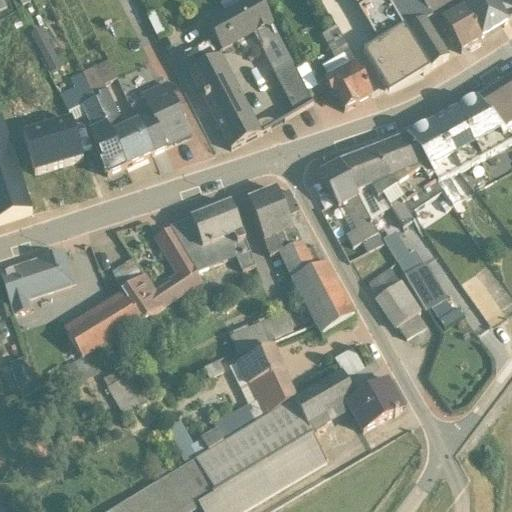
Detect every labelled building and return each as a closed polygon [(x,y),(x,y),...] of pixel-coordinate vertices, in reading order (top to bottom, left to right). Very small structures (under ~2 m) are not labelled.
[(252,47),(292,123),(311,114),(248,0),(242,0),(222,10),(224,13),(219,16),(222,24),(205,34),(220,64),(252,47)] [(345,0),(378,53),(361,64),(383,99),(387,105),(428,80),(379,0),(345,0)] [(441,72),(447,69),(425,31),(430,27),(415,3),(409,5),(406,0),(379,0),(428,80),(441,72)] [(418,0),(415,3),(430,27),(438,23),(441,29),(439,31),(459,62),(479,50),(449,0),(418,0)] [(449,0),(479,48),(505,32),(493,7),(498,4),(495,0),(449,0)] [(369,106),(333,38),(320,45),(332,69),(320,75),(327,88),(323,90),(331,107),(334,106),(342,121),(357,113),(369,106)] [(230,160),(259,145),(219,66),(216,68),(208,52),(183,66),(190,81),(187,83),(230,160)] [(104,97),(111,93),(117,91),(107,70),(81,83),(125,177),(152,165),(136,132),(123,138),(118,127),(116,127),(117,124),(108,106),(109,105),(107,100),(106,100),(104,97)] [(305,73),(292,78),(304,101),(316,96),(305,73)] [(94,110),(81,83),(73,86),(73,88),(55,96),(67,122),(94,110)] [(511,86),(475,109),(485,125),(500,141),(511,133),(511,86)] [(129,117),(152,165),(190,147),(167,93),(140,105),(142,111),(129,117)] [(476,115),(459,125),(483,168),(511,153),(500,141),(485,125),(475,109),(474,110),(476,115)] [(102,183),(114,183),(125,177),(94,110),(80,117),(83,125),(90,141),(87,142),(95,160),(93,161),(102,183)] [(433,133),(427,136),(454,184),(483,168),(456,120),(450,123),(452,128),(436,137),(433,133)] [(84,209),(102,203),(82,161),(80,162),(66,128),(5,153),(0,154),(0,233),(31,224),(23,186),(32,182),(34,185),(74,169),(76,175),(72,176),(84,209)] [(430,141),(409,152),(406,148),(405,148),(450,215),(459,210),(446,188),(454,184),(430,141)] [(416,228),(427,245),(439,236),(463,268),(477,258),(405,148),(386,156),(401,167),(430,210),(412,222),(416,228)] [(386,156),(372,162),(412,222),(430,210),(401,167),(386,156)] [(372,162),(339,176),(355,205),(370,199),(376,210),(384,223),(390,220),(402,238),(416,228),(372,162)] [(345,245),(351,258),(376,245),(339,176),(336,177),(322,183),(320,189),(349,243),(345,245)] [(277,205),(275,200),(246,212),(267,267),(268,267),(277,264),(301,315),(228,347),(227,347),(235,365),(241,365),(313,336),(318,346),(319,346),(353,326),(323,274),(314,254),(303,260),(293,239),(291,239),(285,225),(277,205)] [(277,205),(285,225),(297,219),(287,201),(277,205)] [(240,283),(255,277),(229,214),(170,238),(197,283),(234,268),(240,283)] [(197,283),(170,238),(154,248),(175,286),(169,291),(174,298),(158,309),(141,287),(119,301),(119,302),(139,333),(159,320),(201,294),(197,283)] [(401,251),(388,258),(394,268),(406,261),(401,251)] [(130,271),(111,282),(122,300),(141,287),(126,262),(125,262),(130,271)] [(75,297),(62,264),(0,284),(0,290),(13,326),(31,321),(28,312),(75,297)] [(442,309),(423,277),(404,288),(423,321),(442,309)] [(398,293),(387,279),(367,294),(377,308),(374,310),(395,340),(396,338),(405,350),(425,338),(416,325),(419,323),(399,293),(398,293)] [(463,280),(455,285),(463,299),(477,290),(471,279),(464,283),(463,280)] [(139,333),(121,304),(109,311),(121,344),(139,333)] [(63,340),(80,369),(121,344),(109,311),(63,340)] [(148,361),(149,361),(138,345),(115,361),(125,376),(148,361)] [(295,408),(272,357),(227,377),(245,415),(212,436),(214,439),(199,448),(200,450),(193,454),(179,431),(164,439),(183,475),(295,409),(295,408)] [(336,368),(351,394),(369,384),(353,358),(336,368)] [(99,381),(90,364),(62,381),(71,396),(99,381)] [(27,368),(8,374),(20,407),(36,397),(27,368)] [(105,389),(125,423),(147,410),(127,376),(105,389)] [(397,424),(401,421),(384,392),(350,411),(348,407),(352,405),(352,404),(340,382),(339,382),(269,425),(124,511),(262,511),(326,474),(311,444),(349,422),(361,443),(362,443),(391,426),(393,427),(397,425),(397,424)]
